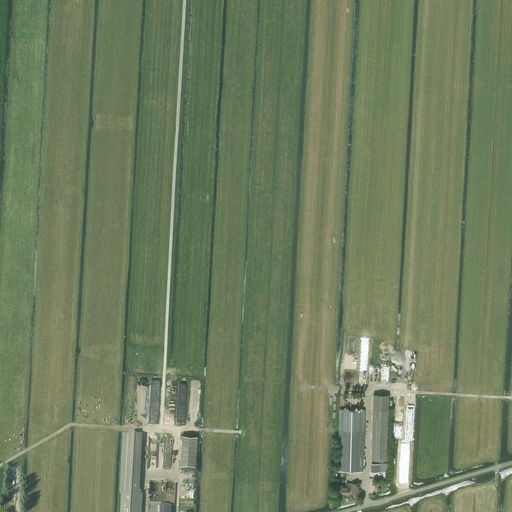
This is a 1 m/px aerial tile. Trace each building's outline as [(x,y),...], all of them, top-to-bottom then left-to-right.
[(373,394),(371,460),(386,460),(388,394),(373,394)] [(338,430),(337,470),(362,471),(363,431),(364,409),(340,408),(339,408),(338,430)] [(123,434),(120,493),(122,493),(121,498),(120,511),(141,511),(142,499),(142,495),(139,494),(142,435),(135,435),(135,432),(128,431),(128,435),(123,434)] [(196,471),(198,436),(182,435),(181,470),(196,471)] [(371,463),(371,471),(379,471),(379,463),(371,463)] [(337,485),(337,493),(348,494),(348,491),(352,491),(352,494),(358,494),(359,483),(346,483),(346,486),(337,485)]
